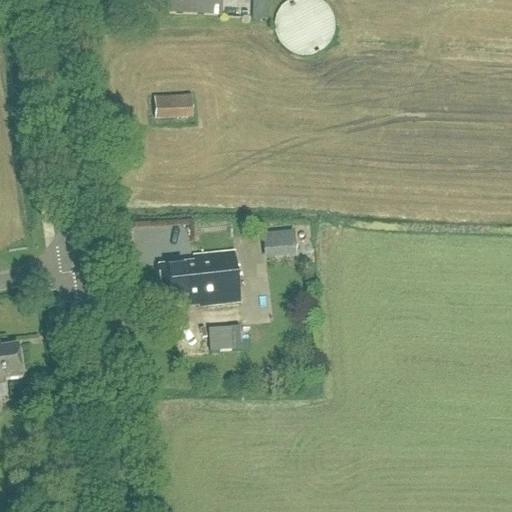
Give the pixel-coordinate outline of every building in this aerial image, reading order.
[(222,0),(168,0),(168,16),(221,18),(222,0)] [(268,0),(263,0),(252,0),(251,24),(267,24),(268,0)] [(191,98),(153,100),(154,122),(193,121),(191,98)] [(297,230),(266,232),(267,257),(298,256),(297,230)] [(240,305),(234,254),(194,258),(195,265),(159,268),(164,306),(188,303),(188,308),(200,306),(200,309),(240,305)] [(251,330),(245,330),(246,325),(217,325),(216,346),(251,347),(251,330)] [(0,387),(4,387),(3,383),(22,380),(17,348),(0,350),(0,387)] [(210,369),(210,349),(191,349),(192,369),(210,369)]
